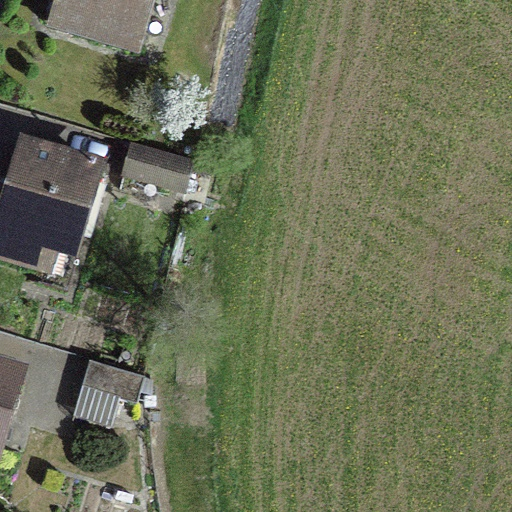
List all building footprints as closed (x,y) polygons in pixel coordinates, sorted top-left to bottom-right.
[(66,0),(59,25),(137,49),(152,0),(66,0)] [(193,164),(132,147),(124,175),(185,193),(193,164)] [(99,172),(21,148),(8,192),(0,190),(0,217),(0,218),(0,256),(31,266),(39,241),(75,252),(99,172)] [(145,379),(90,362),(82,389),(137,405),(145,379)] [(0,368),(0,451),(23,375),(0,368)]
